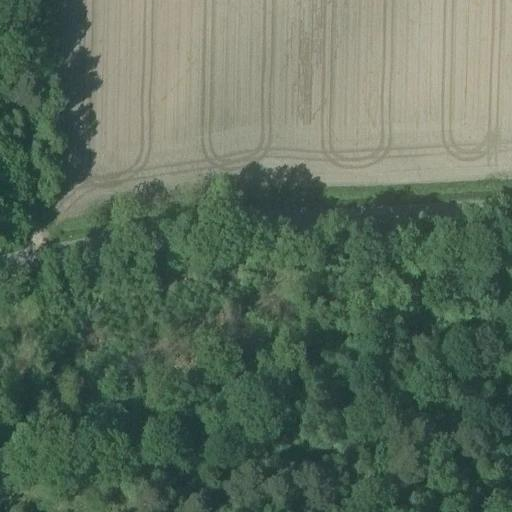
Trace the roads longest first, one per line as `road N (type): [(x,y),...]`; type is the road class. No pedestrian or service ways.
road 1 (tertiary): [(0,267),(229,228),(511,213)]
road 2 (track): [(27,0),(20,77),(39,257)]
